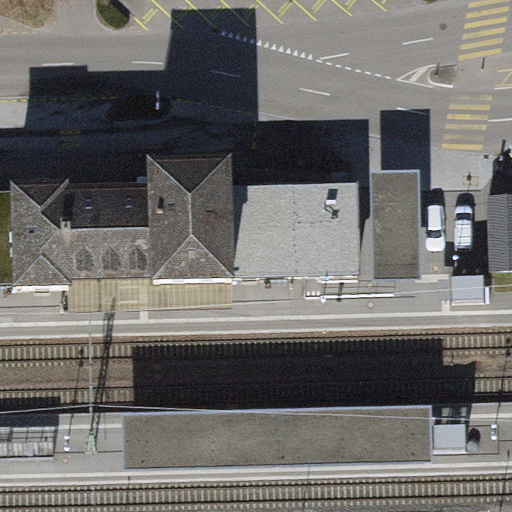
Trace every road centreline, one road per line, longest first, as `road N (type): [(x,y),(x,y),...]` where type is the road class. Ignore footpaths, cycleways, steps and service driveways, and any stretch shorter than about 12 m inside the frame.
road 1 (tertiary): [(288,85),(323,59),(511,25)]
road 2 (primary): [(511,117),(462,123),(288,85)]
road 3 (primary): [(288,85),(189,65),(75,64)]
